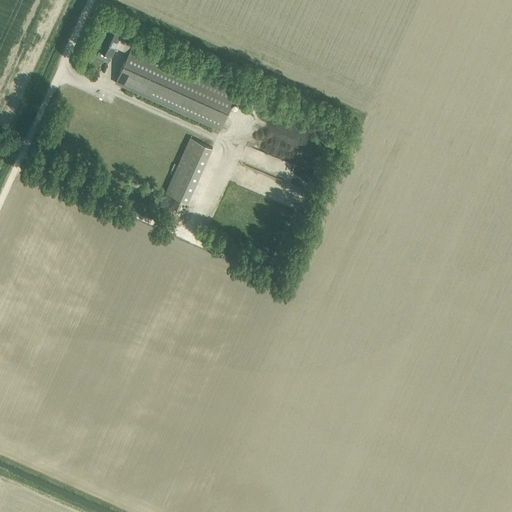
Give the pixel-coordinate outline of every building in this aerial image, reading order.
[(100,49),(97,57),(109,62),(115,47),(129,53),(115,83),(220,130),(237,91),(133,44),(132,45),(130,44),(131,43),(119,38),(121,33),(108,27),(98,48),(100,49)] [(262,117),(264,113),(251,108),(250,113),(262,117)] [(316,136),(319,127),(289,116),(287,123),(279,120),(282,110),(276,108),(270,125),(310,139),(312,135),(316,136)] [(255,137),(295,152),(300,138),(260,123),(255,137)] [(166,192),(188,202),(212,147),(190,137),(166,192)] [(298,167),(301,161),(271,148),(268,154),(298,167)] [(283,174),(249,174),(249,183),(288,195),(293,180),(275,174),(284,174),(283,174)] [(217,208),(214,198),(207,201),(211,210),(217,208)]
